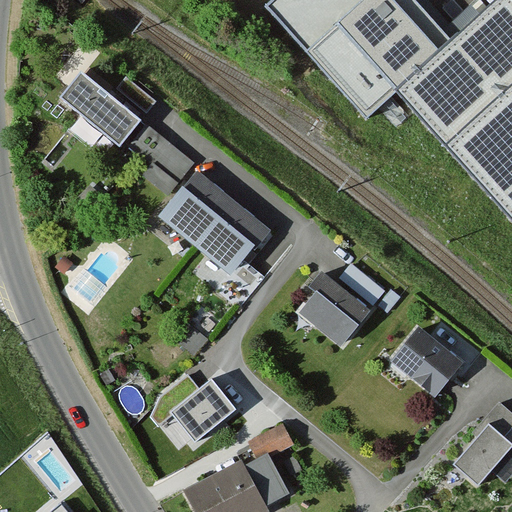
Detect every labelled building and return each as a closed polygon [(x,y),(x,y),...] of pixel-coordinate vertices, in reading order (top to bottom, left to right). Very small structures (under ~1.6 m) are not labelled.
[(511,0),(499,0),(449,44),(409,0),(273,0),(266,7),(366,118),(397,94),(511,222),(511,0)] [(141,121),(84,73),(61,100),(119,147),(141,121)] [(268,235),(196,174),(163,213),(235,274),(268,235)] [(352,260),(342,272),(373,298),(383,286),(352,260)] [(368,313),(319,275),(296,305),(344,343),(368,313)] [(462,364),(415,329),(392,360),(438,395),(462,364)] [(237,409),(211,379),(200,388),(188,374),(160,397),(151,416),(159,427),(173,413),(195,441),(237,409)] [(511,431),(497,419),(458,463),(488,489),(511,461),(511,431)] [(288,425),(253,441),(263,462),(298,446),(288,425)] [(249,459),(191,490),(203,511),(271,511),(276,509),(249,459)]
